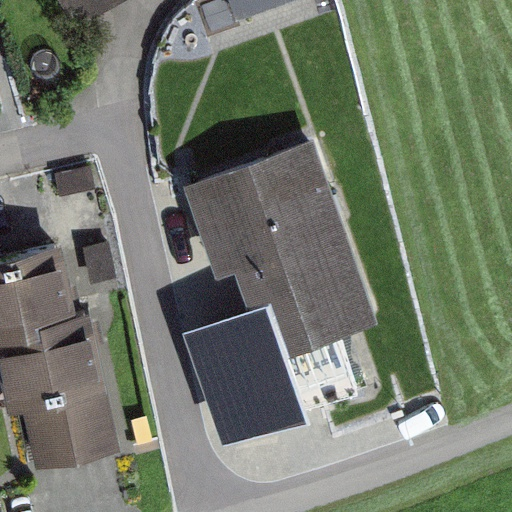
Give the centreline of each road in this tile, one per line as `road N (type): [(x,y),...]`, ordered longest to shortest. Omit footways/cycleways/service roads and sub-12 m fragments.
road 1 (residential): [(125,122),(134,213),(200,511)]
road 2 (residential): [(511,419),(250,511)]
road 3 (residential): [(0,154),(125,122)]
road 4 (residential): [(148,0),(125,56),(125,122)]
